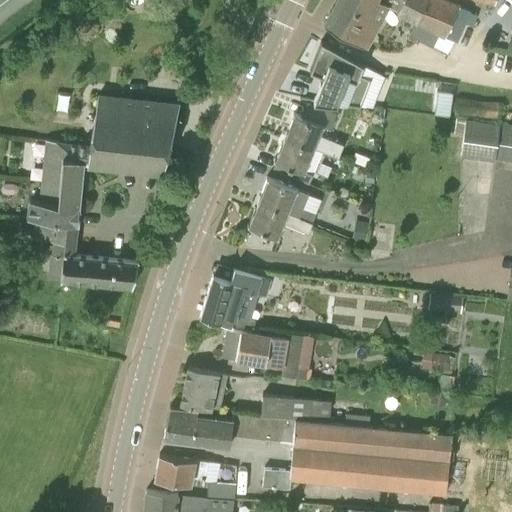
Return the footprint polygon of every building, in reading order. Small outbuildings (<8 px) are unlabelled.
[(386,4),(396,9),(400,0),(335,0),(323,24),(363,46),(377,21),(386,4)] [(400,0),(396,9),(394,12),(417,24),(429,0),(400,0)] [(449,0),(429,0),(417,24),(443,38),(458,6),(459,4),(449,0)] [(458,6),(443,38),(454,43),(469,11),(458,6)] [(320,41),(308,70),(322,75),(312,101),(358,105),(369,78),(358,74),(362,63),(320,41)] [(96,96),(88,145),(43,138),(39,179),(38,201),(26,200),(24,217),(76,222),(80,178),(82,161),(86,161),(86,162),(161,172),(177,106),(96,96)] [(282,136),(312,148),(321,125),(329,128),(334,114),(306,104),(301,115),(291,112),(282,136)] [(494,161),(494,159),(499,124),(464,119),(464,120),(455,118),(453,134),(462,134),(459,156),(494,161)] [(273,160),(292,167),(289,175),(310,183),(314,173),(313,173),(321,152),(312,148),(282,136),(273,160)] [(256,201),(286,213),(295,189),(266,177),(256,201)] [(281,223),(307,234),(314,214),(300,207),(296,217),(286,213),(256,201),(246,224),(276,237),(281,223)] [(137,260),(73,253),(76,222),(24,217),(33,219),(31,236),(51,240),(50,253),(48,252),(46,277),(59,279),(131,286),(137,260)] [(198,315),(234,326),(252,329),(254,319),(246,318),(254,292),(265,295),(271,278),(255,275),(233,268),(229,280),(211,275),(198,315)] [(426,309),(460,313),(462,297),(428,293),(426,309)] [(260,364),(260,363),(284,367),(283,376),(309,378),(311,368),(307,367),(306,369),(297,367),(303,334),(286,331),(285,336),(241,328),(240,333),(225,330),(220,357),(260,364)] [(450,354),(432,351),(428,368),(447,372),(450,354)] [(179,404),(210,409),(218,410),(226,374),(188,366),(179,404)] [(293,418),(327,421),(329,400),(261,394),(259,415),(293,418)] [(228,446),(229,435),(231,418),(196,413),(196,409),(168,406),(162,438),(228,446)] [(231,418),(229,435),(291,441),(293,418),(259,415),(232,411),(231,418)] [(293,418),(291,441),(289,469),(290,469),(289,478),(444,493),(450,434),(327,421),(293,418)] [(153,478),(202,485),(203,481),(207,460),(158,453),(153,478)] [(288,488),(289,478),(290,469),(289,469),(262,467),(260,485),(288,488)] [(233,498),(234,482),(215,481),(207,480),(207,486),(205,496),(232,498),(233,498)] [(230,511),(232,498),(205,496),(145,489),(142,511),(230,511)]
